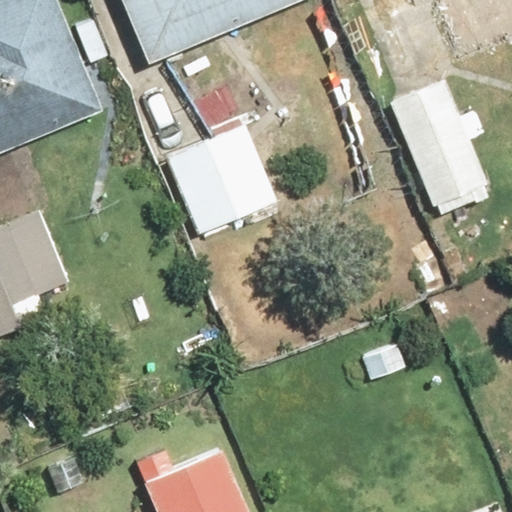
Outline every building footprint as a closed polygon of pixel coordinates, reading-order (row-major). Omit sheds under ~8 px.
[(0,0),(0,130),(95,91),(57,0),(0,0)] [(118,0),(139,51),(265,0),(118,0)] [(511,0),(422,0),(451,71),(511,45),(511,0)] [(443,74),(388,98),(437,208),(492,183),(443,74)] [(242,123),(168,153),(201,232),(274,201),(242,123)] [(36,205),(0,220),(0,325),(74,294),(36,205)] [(497,511),(458,423),(329,480),(342,511),(497,511)] [(176,465),(167,445),(136,459),(158,511),(251,511),(223,445),(176,465)]
